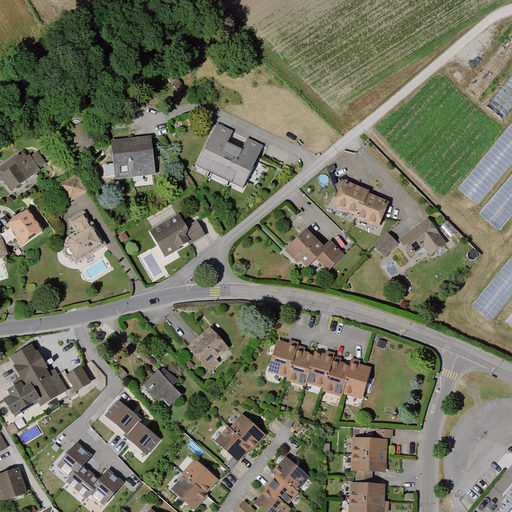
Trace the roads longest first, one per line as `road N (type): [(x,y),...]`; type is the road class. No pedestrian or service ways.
road 1 (tertiary): [(0,331),(241,290),(327,303),(461,350)]
road 2 (unknown): [(318,163),(200,107),(134,120)]
road 3 (residential): [(461,350),(431,431),(428,511)]
